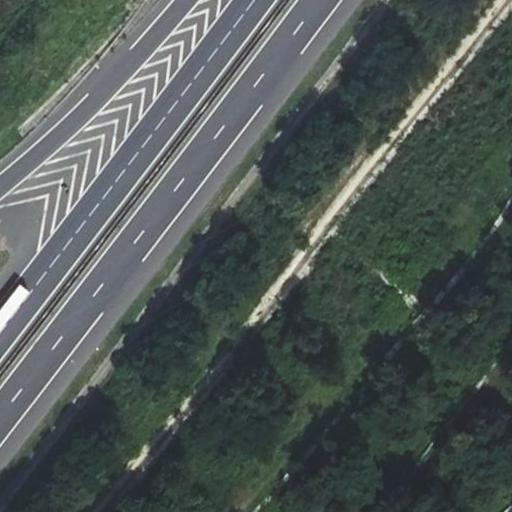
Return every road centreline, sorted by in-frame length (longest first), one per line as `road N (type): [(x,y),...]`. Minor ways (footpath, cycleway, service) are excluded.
road 1 (motorway): [(0,419),(321,0)]
road 2 (motorway): [(253,0),(0,330)]
road 3 (motorway): [(184,0),(72,122),(0,185)]
